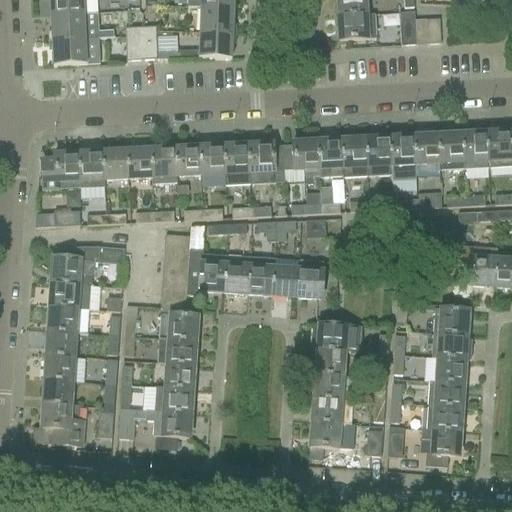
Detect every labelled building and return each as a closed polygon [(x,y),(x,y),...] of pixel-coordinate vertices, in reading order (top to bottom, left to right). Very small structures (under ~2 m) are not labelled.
[(48,0),(50,19),(96,16),(94,0),(48,0)] [(185,0),(185,10),(200,10),(232,12),(232,0),(185,0)] [(336,0),(337,18),(364,17),(363,0),(336,0)] [(402,0),(403,11),(412,11),(411,0),(402,0)] [(454,0),(454,8),(488,11),(489,0),(454,0)] [(200,10),(198,35),(231,37),(232,12),(200,10)] [(51,44),(48,44),(84,42),(97,41),(112,41),(112,34),(98,34),(97,16),(96,16),(50,19),(51,44)] [(413,16),(398,16),(398,23),(399,48),(414,48),(413,24),(413,23),(413,16)] [(364,17),(337,18),(339,44),(366,43),(374,42),(373,18),(364,18),(364,17)] [(425,23),(413,24),(414,48),(426,47),(425,23)] [(438,23),(425,23),(426,47),(439,46),(438,23)] [(124,31),(124,40),(140,39),(139,30),(124,31)] [(155,30),(139,30),(140,39),(155,38),(155,30)] [(231,37),(198,35),(197,61),(230,63),(231,37)] [(159,58),(178,57),(177,37),(158,38),(159,58)] [(155,38),(140,39),(141,64),(157,63),(155,38)] [(140,39),(124,40),(126,64),(141,64),(140,39)] [(84,42),(48,44),(51,44),(52,70),(85,68),(98,68),(97,41),(84,42)] [(509,135),(484,137),(486,171),(511,169),(511,142),(509,143),(509,135)] [(484,137),(460,138),(462,172),(486,171),(484,137)] [(460,138),(436,139),(437,167),(438,173),(462,172),(460,138)] [(436,139),(412,140),(413,168),(437,167),(436,139)] [(412,140),(388,141),(389,179),(390,184),(414,182),(413,168),(412,140)] [(388,141),(364,143),(365,180),(389,179),(388,141)] [(364,143),(339,144),(341,179),(341,180),(341,182),(365,180),(364,143)] [(339,144),(315,145),(317,181),(341,179),(339,144)] [(290,149),(281,149),(282,174),(302,174),(302,180),(312,180),(313,185),(317,184),(317,181),(315,145),(290,146),(290,149)] [(271,148),(246,149),(248,189),(283,187),(283,186),(282,174),(281,149),(271,150),(271,148)] [(246,149),(222,150),(223,177),(224,190),(248,189),(246,149)] [(222,150),(198,151),(199,178),(223,177),(222,150)] [(198,151),(174,153),(175,180),(199,178),(198,151)] [(174,153),(150,154),(151,181),(151,188),(176,187),(175,180),(174,153)] [(150,154),(126,155),(127,182),(151,181),(150,154)] [(126,155),(101,156),(103,183),(127,182),(126,155)] [(101,156),(77,157),(79,191),(80,202),(104,201),(103,190),(103,183),(101,156)] [(79,191),(77,157),(53,158),(53,164),(46,164),(41,169),(42,194),(79,191)] [(511,198),(493,199),(494,209),(511,207),(511,198)] [(465,204),(462,205),(462,210),(484,209),(483,200),(482,200),(465,201),(465,204)] [(465,201),(445,202),(445,211),(462,210),(462,205),(465,204),(465,201)] [(435,202),(416,203),(416,207),(414,207),(414,213),(435,212),(435,202)] [(416,203),(396,204),(397,214),(414,213),(414,207),(416,207),(416,203)] [(368,209),(365,210),(366,215),(387,214),(387,204),(368,205),(368,209)] [(368,205),(348,207),(349,216),(366,215),(365,210),(368,209),(368,205)] [(338,207),(320,208),(320,212),(317,212),(317,218),(339,217),(338,207)] [(320,208),(289,209),(290,219),(317,218),(317,212),(320,212),(320,208)] [(251,215),(248,216),(248,221),(269,220),(269,211),(251,212),(251,215)] [(251,212),(230,213),(231,222),(248,221),(248,216),(251,215),(251,212)] [(203,218),(200,218),(200,224),(221,223),(220,213),(202,214),(203,218)] [(498,219),(495,219),(495,225),(511,224),(511,213),(497,214),(498,219)] [(202,214),(182,215),(182,225),(200,224),(200,218),(203,218),(202,214)] [(497,214),(478,215),(478,226),(495,225),(495,219),(498,219),(497,214)] [(78,215),(53,216),(53,218),(54,231),(79,230),(78,215)] [(154,220),(152,221),(152,226),(173,225),(172,215),(154,216),(154,220)] [(154,216),(134,217),(134,227),(152,226),(152,221),(154,220),(154,216)] [(106,223),(103,223),(104,229),(124,228),(124,218),(106,219),(106,223)] [(106,219),(85,220),(86,230),(104,229),(103,223),(106,223),(106,219)] [(324,223),(304,224),(305,234),(324,233),(324,223)] [(275,231),(273,231),(273,236),(274,236),(275,245),(285,245),(284,235),(294,235),(294,225),(292,225),(275,226),(275,231)] [(275,226),(255,226),(256,236),(273,236),(273,231),(275,231),(275,226)] [(226,233),(224,233),(224,238),(245,237),(245,227),(226,228),(226,233)] [(226,228),(206,229),(207,239),(224,238),(224,233),(226,233),(226,228)] [(164,238),(163,250),(188,252),(189,240),(164,238)] [(163,250),(162,263),(187,264),(188,254),(188,252),(163,250)] [(454,250),(453,268),(469,269),(468,289),(492,291),(494,260),(495,253),(454,250)] [(63,251),(62,262),(78,263),(122,267),(123,253),(98,251),(63,251)] [(186,277),(185,289),(185,299),(197,299),(198,294),(222,296),(224,259),(201,257),(201,254),(188,254),(187,264),(186,277)] [(224,259),(222,296),(246,297),(248,261),(224,259)] [(511,261),(494,260),(492,291),(511,291),(511,261)] [(248,261),(246,297),(270,299),(272,272),(272,262),(248,261)] [(51,262),(50,286),(87,289),(89,289),(90,280),(77,279),(77,275),(78,263),(62,262),(51,262)] [(162,263),(161,275),(186,277),(187,264),(162,263)] [(296,274),(294,301),(319,303),(321,266),(297,264),(296,274)] [(272,272),(270,299),(294,301),(296,274),(272,272)] [(161,275),(160,287),(185,289),(186,277),(161,275)] [(50,286),(48,311),(85,313),(87,289),(50,286)] [(160,287),(159,299),(184,301),(185,299),(185,289),(160,287)] [(184,301),(159,299),(159,312),(184,313),(184,301)] [(105,307),(105,315),(119,316),(119,308),(105,307)] [(396,310),(394,330),(404,330),(405,311),(396,310)] [(48,311),(46,335),(73,336),(75,312),(48,311)] [(433,312),(431,337),(465,340),(466,315),(433,312)] [(159,318),(157,342),(194,345),(195,320),(159,318)] [(109,320),(108,337),(113,337),(113,340),(117,340),(119,321),(109,320)] [(124,321),(123,338),(128,338),(128,341),(133,342),(134,322),(124,321)] [(316,344),(316,353),(343,355),(356,356),(358,332),(317,329),(317,331),(311,330),(310,343),(316,344)] [(46,335),(45,359),(72,361),(73,336),(46,335)] [(108,337),(106,359),(116,359),(117,340),(113,340),(113,337),(108,337)] [(431,337),(430,361),(463,364),(468,364),(470,343),(464,343),(465,340),(431,337)] [(123,338),(122,360),(132,361),(133,342),(128,341),(128,338),(123,338)] [(378,339),(377,356),(381,356),(381,359),(386,360),(388,339),(378,339)] [(394,340),(393,358),(398,358),(397,361),(402,361),(403,340),(394,340)] [(156,367),(165,367),(192,369),(194,345),(157,342),(156,367)] [(316,353),(314,377),(341,379),(343,355),(316,353)] [(377,356),(375,377),(385,378),(386,360),(381,359),(381,356),(377,356)] [(393,358),(391,378),(401,379),(402,361),(397,361),(398,358),(393,358)] [(45,359),(43,383),(70,385),(72,361),(45,359)] [(434,363),(432,386),(461,388),(463,364),(430,361),(430,362),(434,363)] [(165,367),(163,391),(190,393),(192,369),(165,367)] [(105,369),(104,386),(110,386),(109,389),(114,389),(115,370),(105,369)] [(121,370),(120,387),(125,387),(124,390),(130,390),(131,370),(121,370)] [(313,391),(312,401),(339,403),(341,379),(314,377),(308,377),(307,391),(313,391)] [(43,383),(41,407),(68,409),(70,385),(43,383)] [(428,385),(426,410),(431,410),(460,412),(461,388),(432,386),(428,385)] [(104,386),(103,408),(113,408),(114,389),(109,389),(110,386),(104,386)] [(124,390),(125,387),(120,387),(119,408),(128,408),(130,390),(124,390)] [(375,387),(374,404),(378,404),(378,407),(383,408),(384,388),(375,387)] [(391,388),(390,406),(394,406),(394,409),(399,409),(400,389),(391,388)] [(154,393),(153,415),(189,417),(190,393),(163,391),(154,391),(154,393)] [(312,401),(311,425),(338,427),(348,428),(350,404),(339,403),(312,401)] [(374,404),(372,426),(382,426),(383,408),(378,407),(378,404),(374,404)] [(390,406),(388,427),(398,427),(399,409),(394,409),(394,406),(390,406)] [(41,407),(40,432),(52,433),(51,448),(80,450),(81,433),(81,424),(76,424),(77,410),(68,409),(41,407)] [(426,410),(425,434),(458,436),(460,412),(431,410),(426,410)] [(118,413),(116,443),(131,444),(133,423),(144,423),(145,414),(118,413)] [(144,423),(144,424),(152,425),(151,440),(154,440),(177,442),(187,442),(189,417),(153,415),(145,414),(144,423)] [(96,441),(110,442),(112,417),(97,416),(96,441)] [(338,427),(311,425),(309,450),(336,452),(338,427)] [(388,432),(386,461),(400,462),(402,432),(388,432)] [(458,436),(425,434),(419,434),(419,443),(430,444),(429,459),(424,459),(423,471),(445,472),(446,460),(457,461),(458,436)] [(367,435),(365,460),(368,460),(379,461),(379,460),(381,436),(367,435)] [(155,441),(154,452),(175,453),(175,442),(155,441)] [(309,451),(308,463),(320,464),(321,451),(309,451)]
